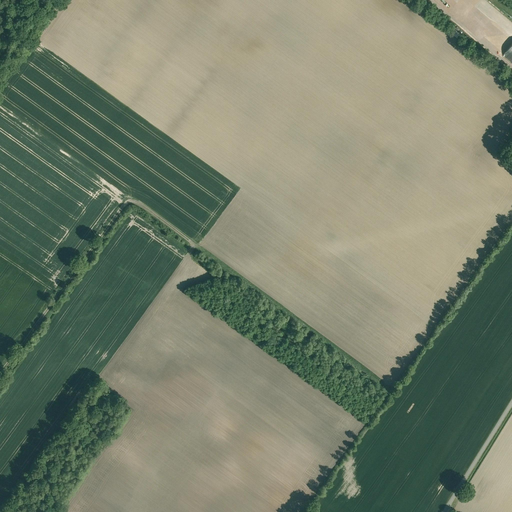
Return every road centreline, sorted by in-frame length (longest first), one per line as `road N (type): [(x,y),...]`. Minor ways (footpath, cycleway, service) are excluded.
road 1 (track): [(0,364),(120,199)]
road 2 (residential): [(447,511),(511,403)]
